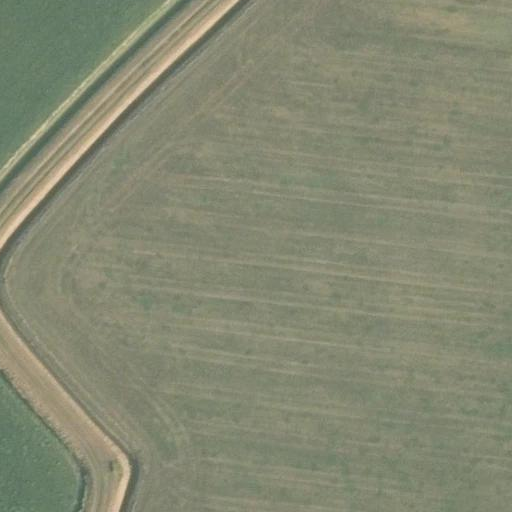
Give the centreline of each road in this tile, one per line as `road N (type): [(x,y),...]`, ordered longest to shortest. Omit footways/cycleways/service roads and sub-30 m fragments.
road 1 (track): [(216,0),(0,221)]
road 2 (track): [(0,355),(85,465),(96,511)]
